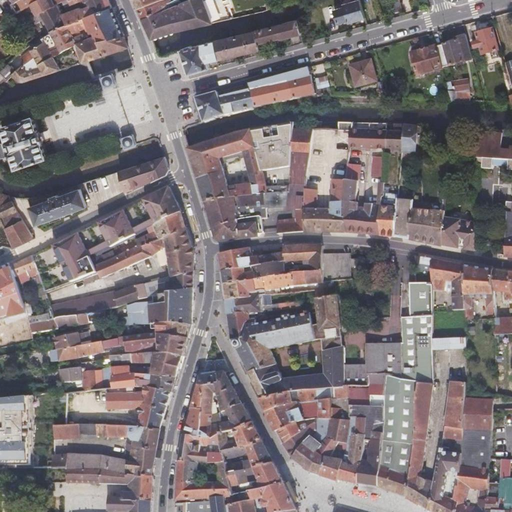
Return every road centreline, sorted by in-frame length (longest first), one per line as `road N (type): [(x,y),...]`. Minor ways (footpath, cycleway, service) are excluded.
road 1 (residential): [(208,249),(354,240),(511,265)]
road 2 (residential): [(159,95),(443,18)]
road 3 (residential): [(331,500),(288,471),(205,316)]
road 4 (residential): [(0,263),(183,172)]
road 5 (tertiary): [(163,511),(169,441),(205,316)]
road 6 (unknown): [(357,356),(358,335),(394,326),(402,245)]
